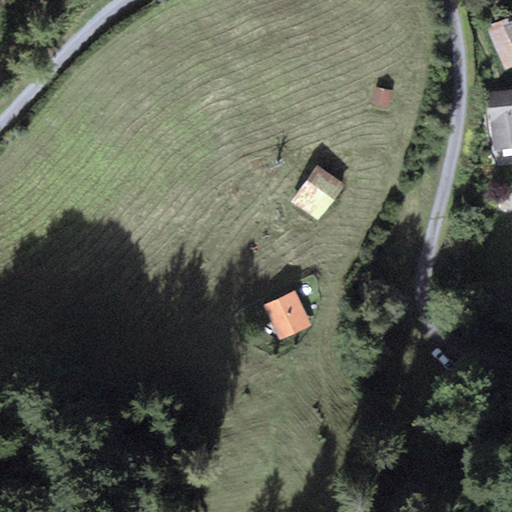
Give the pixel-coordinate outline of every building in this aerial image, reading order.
[(511,18),(511,16),(488,27),(507,69),(511,66),(511,18)] [(392,107),(394,87),(377,85),(375,106),(392,107)] [(511,92),(488,96),(496,151),(511,148),(511,92)] [(320,166),(293,200),(318,220),(345,186),(320,166)] [(295,292),(263,306),(277,340),(310,326),(295,292)]
